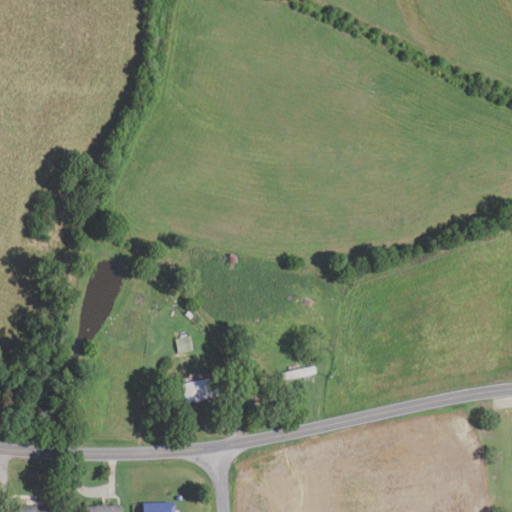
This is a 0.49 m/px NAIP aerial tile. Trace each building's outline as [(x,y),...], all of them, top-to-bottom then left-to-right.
[(190,320),(185,315),(188,312),(193,316),(190,320)] [(193,351),(178,354),(175,340),(190,336),(193,351)] [(314,366),(316,374),(283,381),(281,374),(314,366)] [(185,404),(181,385),(209,379),(210,387),(217,386),(219,396),(185,404)] [(141,511),(141,505),(169,503),(169,505),(174,505),(174,511),(141,511)]
